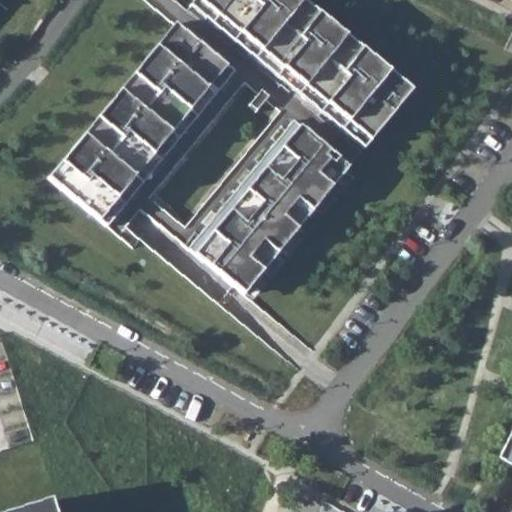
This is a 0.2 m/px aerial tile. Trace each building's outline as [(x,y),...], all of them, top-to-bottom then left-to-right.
[(364,149),(411,90),(300,0),(194,0),(189,6),(364,149)] [(364,149),(189,6),(173,25),(232,73),(106,228),(118,237),(140,210),(149,198),(243,83),(257,94),(260,91),(268,97),(265,101),(279,112),(293,122),(348,167),(364,149)] [(232,73),(173,25),(47,179),(106,228),(232,73)] [(268,97),(260,91),(257,94),(249,105),(256,112),(265,101),(268,97)] [(184,227),(149,198),(140,210),(189,250),(293,122),(279,112),(184,227)] [(348,167),(293,122),(189,250),(243,295),(348,167)] [(511,429),(498,459),(511,466),(511,429)] [(56,511),(51,494),(0,510),(0,511),(56,511)]
